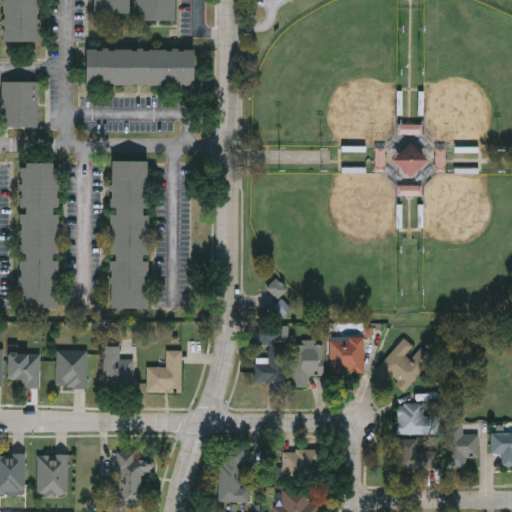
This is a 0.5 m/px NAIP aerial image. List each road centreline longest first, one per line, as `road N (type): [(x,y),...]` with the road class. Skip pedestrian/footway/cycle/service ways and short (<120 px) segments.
road 1 (residential): [(234,0),(233,329),(228,366),(200,422),(177,511)]
road 2 (residential): [(352,430),(0,420)]
road 3 (residential): [(511,500),(354,500)]
